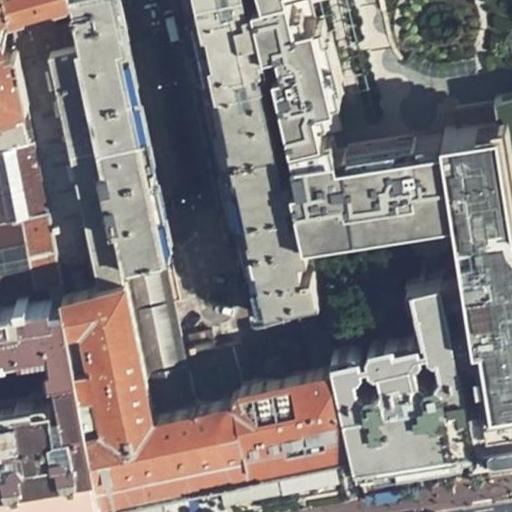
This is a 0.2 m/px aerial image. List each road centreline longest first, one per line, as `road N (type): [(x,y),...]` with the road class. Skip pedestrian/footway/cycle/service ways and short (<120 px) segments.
road 1 (residential): [(137,0),(181,204),(198,222),(207,201),(165,0)]
road 2 (unknown): [(401,46),(320,75),(312,86),(349,212),(511,168)]
road 3 (unknown): [(401,46),(380,63),(372,86),(382,111),(408,126),(431,124),(461,94),(452,62),(422,50)]
road 4 (unknown): [(511,161),(476,28)]
